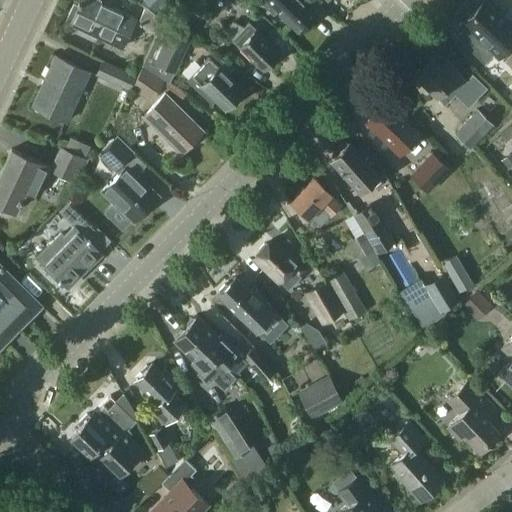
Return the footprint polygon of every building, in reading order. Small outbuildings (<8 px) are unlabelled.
[(80,0),(78,7),(73,5),(67,18),(71,21),(70,23),(122,47),(135,19),(98,1),(98,0),(80,0)] [(143,0),(156,11),(166,0),(143,0)] [(302,0),(258,0),(273,14),(278,10),(300,31),(302,29),(305,29),(309,24),(308,22),(317,13),(302,0)] [(464,24),(467,27),(458,36),(486,63),(495,55),(498,58),(511,43),(511,26),(486,1),(464,24)] [(145,6),(137,24),(157,33),(163,19),(145,6)] [(157,33),(142,65),(157,75),(161,65),(175,73),(190,41),(172,29),(174,26),(163,19),(157,33)] [(249,22),(233,39),(263,69),(265,66),(268,67),(272,63),(271,59),(279,52),(249,22)] [(55,55),(32,105),(67,121),(90,71),(55,55)] [(432,56),(414,75),(437,97),(438,97),(446,104),(468,82),(460,74),(461,73),(448,60),(442,66),(432,56)] [(103,61),(97,74),(129,89),(135,76),(103,61)] [(211,61),(196,77),(203,85),(226,108),(243,90),(219,68),(218,68),(211,61)] [(142,65),(132,88),(150,100),(164,80),(157,75),(142,65)] [(166,93),(143,116),(181,153),(203,131),(166,93)] [(404,149),(419,133),(387,101),(368,121),(391,144),(395,140),(404,149)] [(478,110),(455,133),(470,148),(493,125),(478,110)] [(351,142),(349,144),(348,143),(345,143),(333,153),(333,156),(334,157),(333,159),(351,180),(352,179),(360,189),(377,173),(369,164),(375,159),(364,146),(358,151),(351,142)] [(53,168),(47,166),(47,167),(76,181),(86,159),(62,148),(53,168)] [(34,195),(47,167),(47,166),(12,149),(0,174),(0,202),(16,210),(20,202),(21,203),(23,199),(21,198),(25,190),(34,195)] [(435,151),(412,174),(429,192),(452,168),(435,151)] [(127,166),(104,191),(134,220),(158,196),(127,166)] [(308,216),(310,215),(320,225),(330,214),(331,215),(341,205),(330,194),(330,193),(315,177),(302,190),(301,189),(295,195),(296,197),(292,200),(308,216)] [(371,206),(356,215),(378,248),(392,238),(371,206)] [(75,226),(65,237),(54,247),(51,244),(39,257),(59,278),(59,279),(62,282),(63,281),(68,287),(102,253),(75,226)] [(363,234),(349,242),(358,258),(372,251),(363,234)] [(306,268),(297,258),(301,254),(285,238),(278,244),(273,239),(269,243),(265,242),(260,248),(261,251),(256,256),(280,279),(290,268),(298,276),(306,268)] [(0,346),(41,304),(0,263),(0,346)] [(366,310),(357,294),(344,269),(327,279),(350,320),(366,310)] [(426,285),(431,294),(411,305),(422,325),(441,311),(460,300),(445,274),(426,285)] [(219,295),(243,319),(256,330),(276,309),(254,288),(251,291),(236,277),(228,285),(225,284),(220,290),(221,293),(219,295)] [(326,279),(304,292),(322,323),(344,311),(326,279)] [(464,303),(477,317),(490,304),(477,291),(464,303)] [(189,326),(186,328),(224,366),(240,349),(225,334),(220,339),(198,316),(196,318),(192,318),(188,322),(189,326)] [(186,328),(185,329),(182,329),(177,334),(178,336),(175,339),(198,362),(194,366),(200,372),(201,372),(206,377),(209,373),(213,376),(224,366),(186,328)] [(427,334),(419,340),(430,351),(437,344),(436,342),(437,342),(429,334),(428,335),(427,334)] [(511,360),(499,373),(511,386),(511,338),(504,347),(511,355),(511,360)] [(253,346),(243,354),(265,378),(274,370),(253,346)] [(152,363),(151,365),(148,365),(143,370),(144,372),(135,381),(150,395),(148,397),(148,402),(153,407),(151,409),(167,425),(190,401),(175,387),(175,386),(152,363)] [(300,393),(313,415),(343,399),(330,377),(300,393)] [(462,413),(448,426),(460,438),(464,433),(480,450),(498,432),(480,412),(489,403),(468,382),(449,400),(462,413)] [(128,429),(136,420),(116,400),(108,409),(103,405),(97,412),(95,410),(90,416),(87,413),(78,422),(81,425),(74,432),(74,437),(89,452),(99,442),(98,442),(119,420),(128,429)] [(251,447),(224,406),(205,418),(233,460),(251,447)] [(132,432),(128,429),(119,420),(98,442),(99,442),(106,449),(101,454),(119,472),(122,468),(125,471),(134,462),(131,459),(141,449),(128,435),(131,432),(131,433),(132,432)] [(336,434),(326,423),(315,432),(325,444),(336,434)] [(405,453),(391,466),(419,498),(413,503),(413,504),(442,478),(416,448),(424,441),(409,423),(391,438),(405,453)] [(169,442),(160,427),(147,434),(156,450),(169,442)] [(172,492),(152,511),(196,511),(206,502),(191,487),(195,483),(195,478),(191,474),(196,469),(185,458),(162,482),(172,492)] [(158,464),(138,484),(148,494),(168,474),(158,464)] [(382,508),(375,499),(358,476),(338,491),(348,505),(338,511),(379,511),(378,510),(382,508)]
